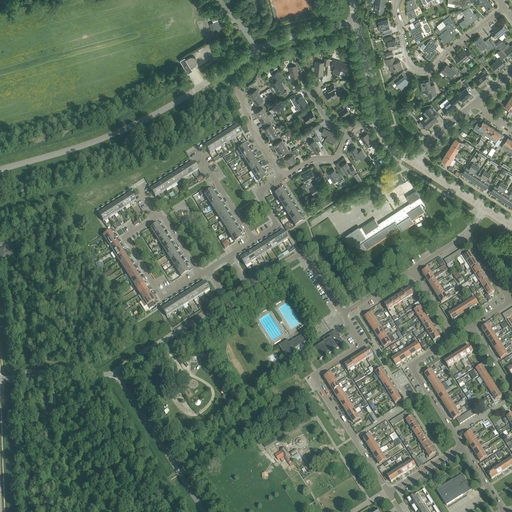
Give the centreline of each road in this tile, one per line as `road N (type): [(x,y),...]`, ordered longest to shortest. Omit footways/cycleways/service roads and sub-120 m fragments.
road 1 (unclassified): [(0,169),(134,125),(220,72)]
road 2 (residential): [(387,491),(315,374),(359,343),(342,313)]
road 3 (residential): [(503,7),(416,72),(398,0)]
road 4 (residential): [(203,511),(118,373)]
road 5 (residential): [(155,216),(123,236),(161,298),(198,274)]
road 6 (residential): [(461,446),(410,366),(454,339)]
road 7 (residential): [(342,313),(303,259),(291,258),(247,286)]
road 8 (residential): [(118,373),(226,300)]
road 9 (track): [(181,372),(171,395),(185,415),(204,408),(212,392),(185,372)]
road 10 (residential): [(220,72),(280,177)]
